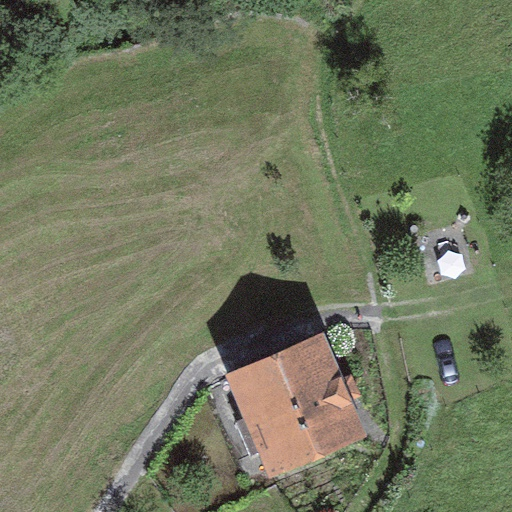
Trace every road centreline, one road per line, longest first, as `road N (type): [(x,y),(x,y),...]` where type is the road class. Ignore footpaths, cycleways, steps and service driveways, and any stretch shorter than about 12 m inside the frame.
road 1 (track): [(376,312),(316,317),(220,360),(195,379),(106,511)]
road 2 (track): [(376,312),(481,297),(511,284)]
